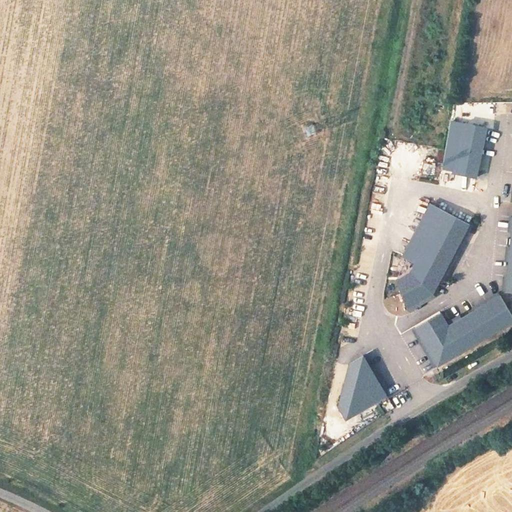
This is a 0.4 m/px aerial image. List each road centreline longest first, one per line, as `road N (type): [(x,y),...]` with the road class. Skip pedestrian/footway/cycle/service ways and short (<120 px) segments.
road 1 (unclassified): [(265,511),(511,357)]
road 2 (unknown): [(386,345),(377,322),(407,200),(428,195),(503,213)]
road 3 (unknown): [(503,213),(482,283),(386,345)]
